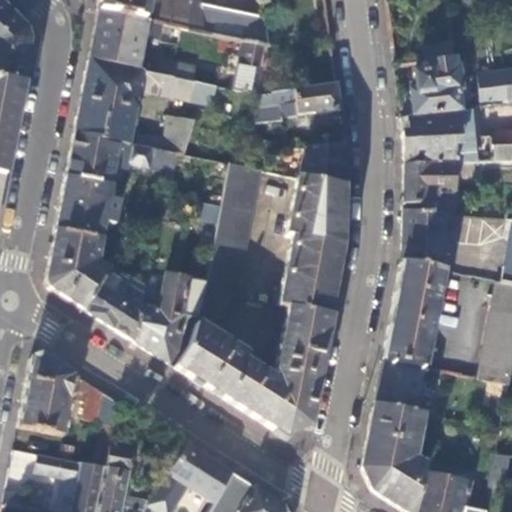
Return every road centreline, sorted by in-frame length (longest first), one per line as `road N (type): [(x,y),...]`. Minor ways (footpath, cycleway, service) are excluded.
road 1 (residential): [(320,496),(372,222),(373,149),(356,0)]
road 2 (residential): [(7,299),(320,496)]
road 3 (residential): [(47,0),(57,36),(7,299)]
